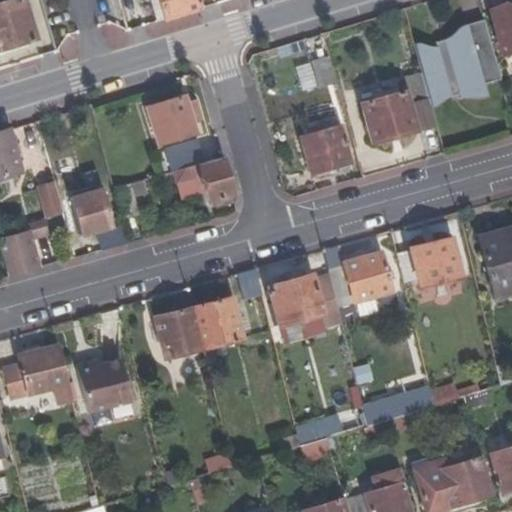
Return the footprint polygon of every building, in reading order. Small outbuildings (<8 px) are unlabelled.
[(0,0),(0,45),(33,36),(21,0),(0,0)] [(200,8),(197,0),(155,0),(161,20),(165,18),(200,8)] [(511,3),(493,9),(506,53),(511,51),(511,3)] [(177,29),(201,24),(198,11),(174,16),(177,29)] [(488,94),(484,81),(503,75),(488,22),(469,27),(468,24),(464,25),(460,27),(457,31),(455,34),(450,38),(445,40),(446,45),(439,47),(434,47),(422,43),(415,43),(431,97),(433,105),(438,103),(447,94),(452,93),(450,87),(458,85),(460,95),(488,94)] [(340,80),(333,56),(317,60),(324,85),(340,80)] [(367,99),(378,139),(438,123),(433,105),(431,97),(408,103),(404,90),(367,99)] [(184,95),(147,106),(158,142),(195,131),(192,122),(187,103),(184,95)] [(195,101),(187,103),(192,122),(201,120),(195,101)] [(340,124),(301,134),(310,170),(350,159),(340,124)] [(3,130),(0,131),(0,176),(20,171),(8,129),(3,130)] [(233,195),(222,156),(174,170),(178,182),(201,174),(209,201),(214,199),(216,206),(230,202),(228,196),(233,195)] [(32,185),(43,218),(59,213),(47,180),(32,185)] [(126,218),(139,214),(130,183),(117,187),(126,218)] [(102,189),(70,198),(81,233),(112,224),(102,189)] [(0,245),(2,253),(4,261),(8,274),(41,265),(31,227),(0,235),(0,245)] [(511,227),(480,237),(496,294),(511,289),(511,227)] [(410,247),(411,250),(397,254),(405,282),(419,278),(420,284),(462,273),(452,235),(410,247)] [(338,305),(338,306),(392,291),(380,252),(343,262),(342,265),(328,269),(329,274),(338,305)] [(0,276),(8,274),(4,261),(0,261),(0,276)] [(237,272),(243,296),(262,291),(255,267),(237,272)] [(338,305),(329,274),(313,279),(312,274),(268,287),(279,326),(323,314),(321,310),(338,305)] [(433,300),(431,284),(415,286),(417,302),(433,300)] [(244,336),(232,296),(194,307),(205,347),(244,336)] [(194,307),(158,317),(169,357),(205,347),(194,307)] [(74,397),(59,342),(19,353),(22,364),(5,368),(13,397),(53,386),(57,402),(74,397)] [(77,364),(90,411),(134,398),(123,356),(98,363),(94,364),(93,359),(77,364)] [(461,391),(459,385),(436,392),(439,404),(463,397),(484,391),(482,384),(461,391)] [(364,427),(372,425),(368,413),(332,423),(335,436),(364,427)] [(384,421),(388,434),(414,426),(410,413),(384,421)] [(299,443),(325,434),(320,419),(294,427),(299,443)] [(368,440),(388,434),(384,421),(372,425),(364,427),(368,440)] [(305,445),(295,448),(298,458),(322,450),(319,441),(305,445)] [(511,447),(490,454),(501,491),(511,487),(511,447)] [(203,459),(207,473),(230,466),(225,452),(203,459)] [(415,477),(426,511),(436,511),(491,495),(479,458),(447,468),(444,460),(427,465),(429,473),(415,477)] [(0,473),(0,499),(10,497),(3,473),(0,473)] [(409,511),(401,484),(345,500),(348,511),(409,511)] [(343,511),(341,500),(300,511),(343,511)]
